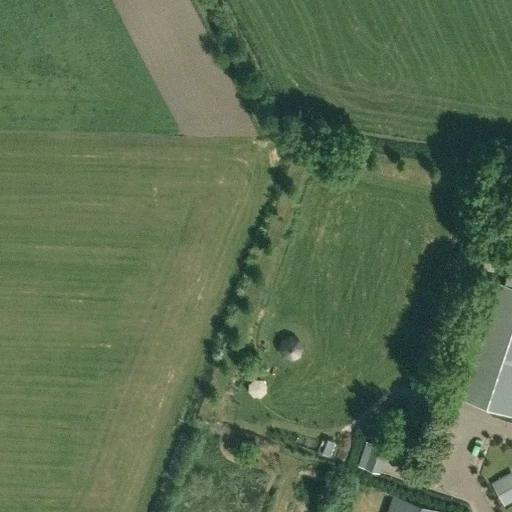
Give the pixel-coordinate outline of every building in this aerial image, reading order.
[(511,243),(485,235),(481,246),(511,256),(511,243)] [(511,414),(511,287),(485,279),(447,392),(511,414)] [(391,469),(394,450),(379,447),(376,466),(391,469)] [(505,497),(511,494),(511,470),(496,477),(505,497)] [(445,511),(393,495),(387,511),(445,511)]
